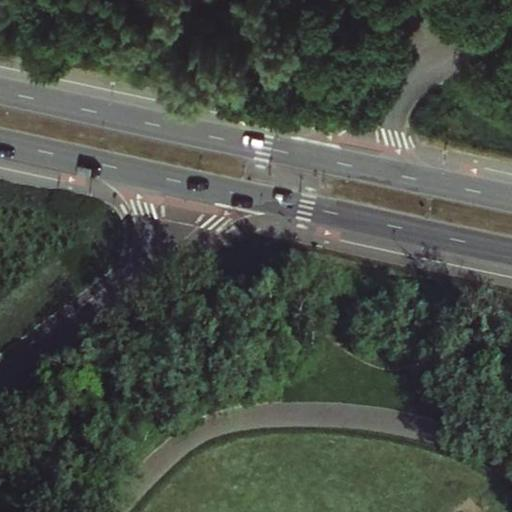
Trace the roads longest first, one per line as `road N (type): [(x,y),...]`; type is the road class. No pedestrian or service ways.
road 1 (primary): [(511,199),(0,90)]
road 2 (primary): [(272,201),(511,252)]
road 3 (residential): [(0,385),(137,283)]
road 4 (residential): [(137,283),(235,211),(272,201)]
road 5 (primary): [(124,169),(272,201)]
road 6 (primary): [(0,142),(124,169)]
road 7 (residential): [(124,169),(145,222),(137,283)]
